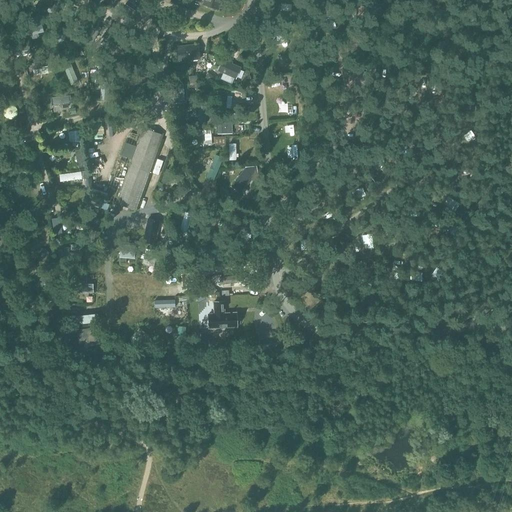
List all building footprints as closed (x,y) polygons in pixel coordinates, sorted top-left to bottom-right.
[(58,16),(65,0),(55,0),(53,6),(46,3),(35,6),(36,14),(47,12),(58,16)] [(205,0),(205,1),(204,4),(219,9),(220,6),(222,0),(205,0)] [(123,4),(117,11),(132,23),(138,16),(123,4)] [(39,31),(37,25),(21,32),(23,38),(39,31)] [(83,45),(88,48),(101,28),(95,25),(83,45)] [(62,27),(56,43),(75,50),(78,42),(68,38),(71,31),(62,27)] [(128,50),(113,44),(107,60),(122,66),(128,50)] [(198,45),(188,46),(189,60),(200,59),(198,45)] [(188,46),(177,47),(178,61),(189,60),(188,46)] [(30,58),(28,47),(21,48),(23,59),(30,58)] [(94,54),(86,56),(88,62),(96,60),(94,54)] [(223,57),(217,71),(223,74),(234,79),(235,79),(236,77),(241,67),(232,63),(233,62),(223,57)] [(32,70),(52,67),(50,59),(31,63),(32,70)] [(71,85),(78,82),(70,62),(63,65),(71,85)] [(214,77),(208,73),(205,77),(205,78),(202,82),(206,86),(210,81),(210,82),(214,77)] [(109,100),(111,78),(102,77),(100,100),(109,100)] [(0,91),(0,92),(1,92),(2,93),(3,93),(5,93),(6,93),(7,93),(8,92),(9,92),(10,91),(11,90),(12,88),(12,87),(12,86),(12,85),(12,84),(11,82),(10,81),(9,80),(8,80),(7,79),(6,79),(5,79),(3,79),(2,79),(1,80),(0,80),(0,91)] [(184,101),(184,83),(172,83),(172,102),(184,101)] [(227,92),(220,91),(218,108),(226,109),(227,92)] [(242,93),(234,92),(233,99),(241,100),(242,93)] [(51,106),(63,105),(63,108),(68,107),(68,104),(71,103),(70,95),(50,98),(51,106)] [(207,102),(199,102),(197,123),(206,123),(207,102)] [(11,105),(9,105),(8,105),(7,106),(6,107),(5,107),(4,108),(4,110),(4,111),(3,112),(4,113),(4,114),(4,116),(5,117),(6,118),(7,118),(8,119),(9,119),(11,119),(12,119),(13,119),(14,118),(15,118),(16,117),(17,116),(17,114),(18,113),(18,112),(18,111),(17,110),(17,108),(16,107),(15,107),(14,106),(13,105),(12,105),(11,105)] [(218,117),(219,134),(232,133),(232,121),(225,121),(225,117),(218,117)] [(67,127),(43,133),(45,141),(69,135),(67,127)] [(140,136),(116,203),(136,210),(163,134),(144,127),(143,128),(141,135),(140,136)] [(214,145),(214,146),(225,145),(225,144),(225,137),(214,137),(214,143),(214,145)] [(236,140),(229,140),(229,144),(229,157),(237,157),(236,140)] [(75,151),(78,168),(85,167),(82,149),(75,151)] [(213,181),(223,158),(215,155),(205,178),(213,181)] [(257,166),(247,167),(232,186),(240,192),(246,184),(248,185),(258,172),(257,166)] [(154,169),(147,188),(154,191),(162,171),(154,169)] [(172,171),(166,169),(160,183),(166,185),(172,171)] [(81,172),(59,175),(60,182),(82,179),(81,172)] [(21,187),(20,187),(19,187),(18,187),(17,188),(17,189),(16,189),(16,190),(16,191),(16,192),(16,193),(16,194),(17,195),(17,196),(18,196),(19,197),(20,197),(21,197),(22,197),(23,196),(24,196),(25,195),(25,194),(26,193),(26,192),(26,191),(25,190),(25,189),(24,188),(23,187),(22,187),(21,187)] [(83,201),(101,208),(103,201),(86,195),(83,201)] [(38,220),(39,219),(40,218),(41,216),(41,215),(41,213),(40,211),(39,210),(38,209),(37,208),(36,207),(34,207),(33,207),(31,207),(30,208),(28,208),(27,210),(26,211),(26,212),(26,214),(26,216),(26,217),(27,219),(28,220),(29,221),(31,221),(32,222),(34,222),(35,222),(37,221),(38,220)] [(185,212),(179,233),(186,235),(192,214),(185,212)] [(59,217),(52,219),(55,238),(63,236),(59,217)] [(143,243),(156,245),(160,221),(148,219),(143,243)] [(231,234),(239,237),(241,231),(254,235),(257,227),(235,220),(231,234)] [(98,243),(100,232),(90,230),(88,240),(98,243)] [(202,250),(206,257),(225,246),(221,240),(202,250)] [(126,258),(135,259),(136,246),(120,245),(119,258),(126,258)] [(36,253),(35,254),(36,256),(36,257),(37,258),(38,259),(39,260),(40,261),(42,261),(43,261),(44,261),(46,260),(47,260),(48,258),(49,257),(49,256),(49,254),(49,253),(49,252),(48,250),(47,249),(46,248),(45,248),(43,247),(42,247),(40,248),(39,248),(38,249),(37,250),(36,251),(36,253)] [(70,253),(67,252),(61,252),(61,258),(82,261),(83,254),(70,253)] [(167,253),(165,272),(172,273),(175,254),(167,253)] [(46,276),(43,277),(41,278),(40,279),(39,281),(38,284),(39,286),(40,288),(41,290),(43,291),(46,291),(48,291),(50,290),(52,288),(53,286),(53,284),(53,281),(52,279),(50,278),(48,277),(46,276)] [(78,292),(92,291),(92,284),(86,284),(86,277),(72,277),(72,285),(78,285),(78,292)] [(175,300),(154,300),(155,308),(175,307),(175,300)] [(240,322),(240,317),(238,316),(236,316),(236,313),(224,314),(224,302),(214,302),(214,314),(208,315),(209,329),(237,327),(237,324),(238,324),(240,322)] [(70,341),(67,326),(60,328),(63,343),(70,341)] [(178,326),(176,343),(183,344),(185,327),(178,326)] [(78,330),(80,344),(100,342),(98,328),(78,330)] [(135,333),(129,339),(147,354),(152,348),(135,333)] [(81,357),(88,357),(87,346),(79,347),(81,357)]
